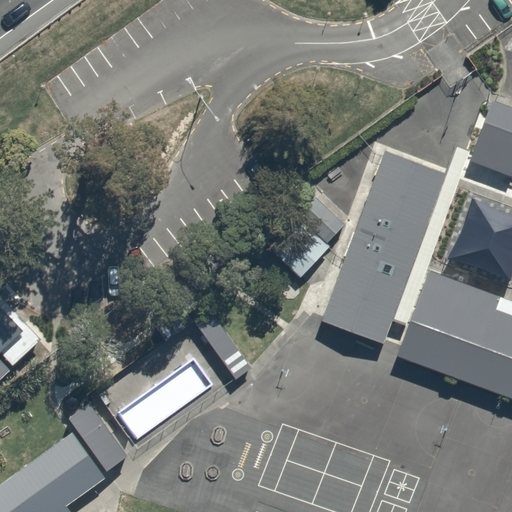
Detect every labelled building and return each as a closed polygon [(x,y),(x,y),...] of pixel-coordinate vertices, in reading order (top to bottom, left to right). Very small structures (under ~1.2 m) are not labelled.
[(506,148),(511,150),(511,107),(493,101),(470,161),(497,171),(501,159),(505,160),(508,153),(504,152),(506,148)] [(411,315),(397,356),(511,397),(511,300),(411,263),(437,193),(377,171),(333,289),(356,297),(353,306),(367,312),(371,302),(395,312),(395,309),(411,315)] [(511,205),(483,194),(480,203),(465,197),(458,215),(473,220),(458,256),(511,278),(511,205)] [(300,216),(328,242),(345,224),(317,197),(300,216)] [(301,277),(330,247),(300,220),(272,249),(301,277)] [(0,379),(42,339),(0,294),(0,379)] [(210,309),(194,320),(195,322),(236,379),(252,368),(210,309)] [(195,322),(194,320),(187,310),(158,330),(166,341),(195,322)] [(182,331),(98,391),(134,442),(219,384),(182,331)] [(77,397),(75,396),(73,396),(71,396),(70,397),(68,398),(67,400),(67,402),(67,404),(68,406),(70,407),(72,408),(74,408),(76,407),(77,406),(78,404),(79,402),(79,401),(78,399),(77,397)] [(90,403),(69,418),(107,471),(128,456),(90,403)] [(178,456),(171,474),(271,511),(411,511),(418,494),(201,415),(191,421),(181,449),(178,448),(175,455),(178,456)] [(106,478),(73,432),(0,484),(0,511),(70,511),(66,506),(106,478)] [(183,511),(191,490),(144,471),(135,495),(180,511),(183,511)]
